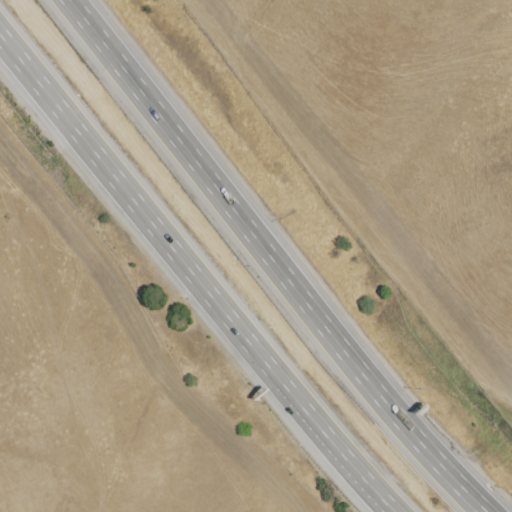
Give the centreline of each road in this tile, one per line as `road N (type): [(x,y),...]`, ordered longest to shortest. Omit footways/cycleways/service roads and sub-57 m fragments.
road 1 (motorway): [(487,511),(404,424),(70,0)]
road 2 (motorway): [(0,32),(289,391),(402,511)]
road 3 (track): [(0,444),(85,477),(98,511)]
